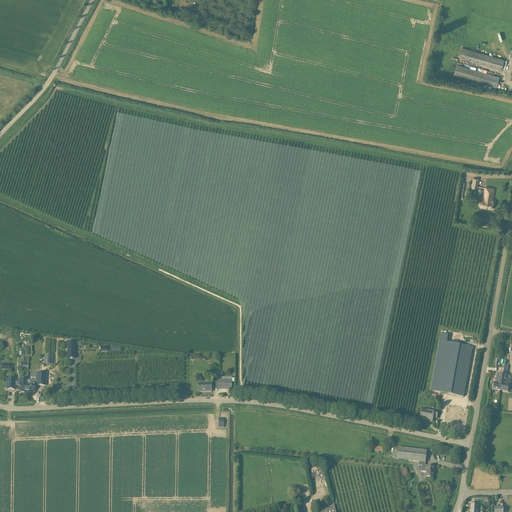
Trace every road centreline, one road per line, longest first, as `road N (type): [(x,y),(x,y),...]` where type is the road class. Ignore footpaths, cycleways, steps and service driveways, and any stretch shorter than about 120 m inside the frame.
road 1 (unclassified): [(470,444),(215,400),(0,406)]
road 2 (unclassified): [(470,444),(511,211)]
road 3 (unclassified): [(0,134),(47,83),(91,0)]
